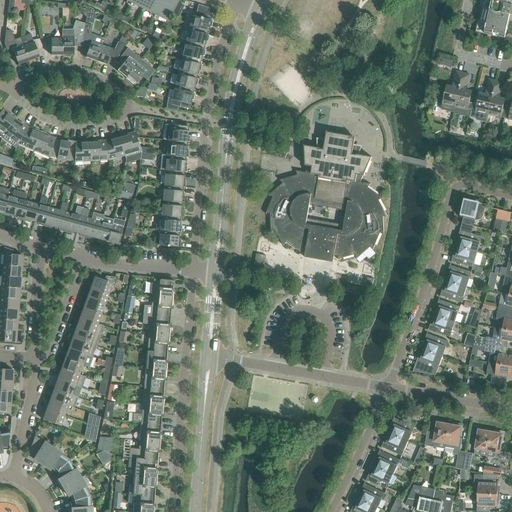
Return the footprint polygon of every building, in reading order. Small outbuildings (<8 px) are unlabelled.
[(126,0),(167,20),(177,0),(178,0),(181,2),(182,0),(126,0)] [(511,0),(485,0),(478,32),(505,38),(509,21),(508,21),(509,15),(511,15),(511,0)] [(94,7),(103,11),(105,7),(96,3),(94,7)] [(207,19),(209,8),(198,5),(195,17),(192,16),(189,27),(190,27),(189,31),(189,30),(188,31),(209,36),(209,35),(207,35),(209,27),(211,28),(213,21),(207,19)] [(86,16),(85,23),(93,24),(95,11),(88,7),(86,16)] [(117,18),(127,23),(129,19),(119,14),(117,18)] [(5,38),(10,38),(11,38),(13,23),(6,22),(5,38)] [(62,39),(62,55),(73,55),(73,41),(82,41),(85,24),(78,23),(72,30),(62,30),(62,39)] [(85,57),(96,61),(104,39),(91,34),(92,25),(85,24),(82,42),(89,42),(90,43),(85,57)] [(141,30),(151,35),(152,31),(143,26),(141,30)] [(185,46),(205,51),(205,50),(203,49),(205,42),(207,42),(209,36),(188,31),(186,41),(186,42),(185,45),(185,46)] [(23,46),(28,61),(39,58),(33,42),(30,34),(21,37),(21,39),(21,41),(23,46)] [(28,61),(21,41),(21,40),(21,39),(21,37),(12,40),(11,45),(13,50),(12,50),(18,65),(28,61)] [(154,43),(148,38),(143,44),(149,49),(154,43)] [(51,55),(62,55),(62,39),(51,39),(51,55)] [(101,46),(96,61),(106,65),(110,55),(117,58),(116,59),(124,45),(124,44),(119,42),(118,41),(114,50),(101,46)] [(181,60),(202,65),(200,64),(202,56),(204,57),(205,51),(185,46),(182,56),(183,56),(182,60),(181,60)] [(117,71),(125,78),(141,59),(127,48),(119,58),(124,62),(117,71)] [(438,64),(445,66),(447,59),(440,57),(438,64)] [(141,76),(143,77),(147,81),(155,71),(141,59),(125,78),(134,85),(141,76)] [(202,65),(181,60),(179,71),(178,75),(178,74),(178,75),(198,80),(198,79),(196,79),(198,71),(200,72),(202,65)] [(442,104),(455,107),(463,73),(456,72),(453,84),(454,84),(454,87),(447,86),(442,104)] [(463,73),(455,107),(468,110),(468,109),(471,110),(470,118),(473,103),(469,102),(472,92),(465,90),(466,87),(467,87),(470,75),(463,73)] [(198,80),(178,75),(175,85),(176,86),(175,89),(174,89),(174,90),(194,95),(195,94),(193,93),(194,86),(197,86),(198,80)] [(486,123),(488,115),(496,81),(489,79),(486,92),(487,92),(487,95),(480,93),(477,104),(473,103),(470,118),(471,116),(476,117),(477,119),(486,121),(485,123),(486,123)] [(503,82),(496,81),(488,115),(505,119),(506,112),(502,111),(505,99),(498,98),(499,95),(500,95),(503,82)] [(193,101),(194,95),(174,90),(172,99),(167,99),(166,109),(177,111),(178,108),(180,109),(180,107),(189,109),(191,100),(193,101)] [(0,136),(1,138),(4,134),(14,120),(9,116),(10,114),(3,109),(0,112),(0,136)] [(4,134),(18,144),(28,126),(21,122),(20,124),(14,120),(4,134)] [(169,130),(168,141),(189,142),(190,136),(187,136),(188,127),(170,125),(169,130)] [(18,144),(33,151),(40,134),(34,132),(35,130),(28,126),(18,144)] [(120,139),(124,156),(126,160),(140,158),(141,151),(133,132),(125,134),(126,137),(120,139)] [(33,151),(49,158),(55,138),(47,135),(46,137),(40,134),(33,151)] [(364,176),(372,158),(372,157),(357,155),(359,147),(354,146),(355,139),(326,134),(325,141),(320,140),(319,148),(304,145),(304,146),(305,165),(305,166),(306,166),(306,173),(296,171),(296,172),(297,175),(280,180),(280,181),(283,183),(269,195),(269,196),(270,196),(273,197),(266,214),(267,214),(270,214),(271,232),(272,232),(275,230),(284,246),(284,245),(286,242),(301,253),(302,253),(301,253),(302,250),(306,251),(304,257),(305,258),(306,254),(333,258),(332,262),(333,263),(335,255),(338,255),(338,259),(337,259),(338,260),(355,255),(356,258),(356,259),(370,247),(373,250),(372,250),(373,250),(380,233),(384,235),(383,217),(387,217),(388,217),(379,200),(383,198),(368,188),(371,184),(361,182),(363,176),(364,176)] [(49,158),(74,162),(75,142),(67,140),(67,142),(61,141),(61,139),(55,138),(49,158)] [(108,160),(124,156),(120,139),(113,141),(112,138),(105,140),(108,160)] [(91,161),(108,160),(105,140),(97,140),(97,143),(90,144),(91,161)] [(74,162),(91,161),(90,144),(83,144),(83,141),(75,142),(74,162)] [(189,142),(168,141),(168,145),(167,155),(188,157),(188,151),(186,151),(187,143),(189,143),(189,142)] [(5,165),(11,167),(12,159),(0,154),(0,162),(1,163),(5,165)] [(188,157),(167,155),(167,156),(167,160),(166,160),(165,170),(186,172),(187,166),(185,166),(185,158),(188,158),(188,157)] [(165,175),(164,185),(185,187),(186,181),(183,180),(184,173),(186,173),(186,172),(165,170),(165,171),(166,171),(165,175)] [(164,190),(163,201),(184,202),(184,196),(182,196),(183,188),(185,188),(185,187),(164,185),(164,186),(164,190)] [(0,214),(2,215),(7,197),(9,190),(8,190),(5,189),(3,188),(1,187),(0,187),(0,214)] [(75,194),(86,197),(87,191),(77,188),(75,194)] [(9,215),(13,216),(18,200),(20,192),(14,190),(12,198),(7,197),(2,215),(9,216),(9,215)] [(86,197),(96,200),(98,194),(87,191),(86,197)] [(120,191),(119,197),(131,200),(132,194),(120,191)] [(17,219),(23,220),(28,202),(24,201),(26,194),(20,192),(18,200),(13,216),(17,217),(17,219)] [(38,224),(44,226),(49,208),(45,207),(47,198),(41,197),(38,205),(34,222),(38,223),(38,224)] [(462,224),(472,226),(474,226),(473,226),(474,220),(475,220),(476,220),(477,220),(478,220),(479,220),(480,220),(481,219),(482,219),(482,218),(483,217),(484,216),(486,205),(478,203),(479,201),(465,197),(461,217),(463,217),(462,224)] [(184,202),(163,201),(163,205),(162,205),(161,215),(182,217),(183,211),(181,211),(181,203),(184,203),(184,202)] [(30,220),(34,222),(38,205),(28,202),(23,220),(29,222),(30,220)] [(59,230),(65,232),(70,214),(66,213),(68,204),(62,202),(59,211),(55,227),(59,228),(59,230)] [(72,232),(76,233),(81,217),(81,215),(83,208),(77,207),(74,215),(70,214),(65,232),(71,234),(72,232)] [(51,226),(55,227),(59,211),(49,208),(44,226),(50,228),(51,226)] [(80,236),(86,238),(91,220),(87,219),(89,210),(83,208),(81,215),(81,217),(76,233),(80,234),(80,236)] [(93,213),(91,220),(86,238),(92,239),(93,238),(97,239),(103,217),(103,216),(93,213)] [(135,214),(130,214),(126,228),(131,228),(134,228),(135,214)] [(155,230),(160,230),(181,232),(182,226),(179,226),(180,218),(182,218),(182,217),(161,215),(156,215),(155,230)] [(100,242),(107,243),(113,220),(103,217),(97,239),(101,240),(100,242)] [(114,218),(107,243),(113,245),(113,243),(118,245),(125,221),(114,218)] [(500,233),(503,220),(496,219),(493,231),(500,233)] [(510,222),(503,220),(500,233),(507,234),(510,222)] [(472,226),(462,224),(457,241),(460,241),(458,247),(477,252),(482,237),(471,234),(472,226)] [(160,248),(160,246),(180,248),(180,241),(178,241),(179,233),(181,233),(181,232),(160,230),(160,231),(161,231),(160,235),(158,235),(156,236),(154,238),(154,240),(153,248),(160,248)] [(477,252),(458,247),(457,252),(454,251),(451,262),(472,267),(473,267),(474,265),(477,252)] [(4,248),(3,265),(22,267),(21,256),(12,255),(12,251),(13,251),(4,248)] [(254,268),(264,269),(266,256),(256,254),(254,268)] [(20,267),(3,265),(2,276),(21,278),(20,267)] [(449,276),(448,281),(467,287),(472,272),(450,265),(447,275),(449,276)] [(19,278),(2,276),(1,287),(20,288),(19,278)] [(96,278),(91,287),(108,294),(114,278),(106,276),(106,277),(105,281),(96,278)] [(502,293),(511,295),(511,277),(505,276),(502,293)] [(367,278),(365,287),(373,289),(375,279),(367,278)] [(152,297),(172,299),(172,290),(170,289),(171,281),(153,279),(152,297)] [(467,287),(448,281),(446,287),(443,286),(440,296),(462,303),(467,287)] [(18,289),(1,287),(0,298),(19,299),(18,289)] [(105,304),(108,294),(91,287),(90,288),(92,288),(87,298),(105,304)] [(511,295),(502,293),(501,293),(499,304),(498,311),(510,313),(511,307),(511,306),(511,295)] [(133,308),(135,298),(127,297),(125,307),(133,308)] [(143,315),(167,317),(168,309),(171,309),(172,299),(152,297),(151,306),(144,305),(143,315)] [(19,299),(0,298),(0,308),(18,310),(17,299),(19,300),(19,299)] [(105,304),(87,298),(89,298),(83,308),(101,314),(105,304)] [(438,310),(436,316),(455,322),(460,307),(439,300),(435,310),(438,310)] [(484,302),(482,308),(495,310),(497,304),(484,302)] [(0,319),(17,321),(16,310),(18,310),(0,308),(0,319)] [(97,324),(101,314),(83,308),(85,309),(80,318),(103,327),(103,326),(97,324)] [(475,310),(469,327),(477,330),(481,312),(475,310)] [(498,311),(496,323),(503,324),(502,329),(511,331),(511,319),(509,319),(510,313),(498,311)] [(149,333),(168,335),(169,325),(167,325),(167,317),(143,315),(142,326),(149,327),(149,333)] [(455,322),(436,316),(434,321),(432,320),(428,330),(450,337),(455,322)] [(100,337),(103,327),(80,318),(79,318),(81,319),(76,328),(100,337)] [(0,330),(16,332),(15,321),(17,321),(0,319),(0,330)] [(77,329),(72,338),(96,347),(100,337),(76,328),(77,329)] [(495,328),(493,338),(486,337),(485,344),(504,347),(505,341),(511,342),(511,331),(502,329),(495,328)] [(16,332),(0,330),(0,341),(15,343),(14,332),(16,332)] [(127,333),(121,332),(118,343),(125,344),(127,333)] [(147,351),(164,353),(165,344),(168,345),(168,335),(149,333),(147,351)] [(424,350),(443,357),(448,342),(427,334),(423,344),(426,344),(424,350)] [(473,345),(475,337),(468,334),(466,342),(473,345)] [(69,348),(92,357),(96,347),(72,338),(72,339),(74,339),(68,348),(69,348)] [(489,363),(511,366),(511,355),(503,354),(504,347),(485,344),(484,352),(490,353),(489,363)] [(92,357),(69,348),(68,349),(70,349),(65,359),(83,365),(89,367),(92,357)] [(124,351),(118,350),(116,358),(123,359),(124,351)] [(420,354),(413,372),(436,376),(443,357),(424,350),(422,355),(420,354)] [(147,351),(145,369),(165,371),(166,361),(164,361),(164,353),(147,351)] [(66,359),(61,369),(85,377),(79,375),(83,365),(65,359),(66,359)] [(483,362),(470,360),(469,366),(483,368),(483,362)] [(511,377),(511,366),(489,363),(487,374),(493,375),(491,383),(505,385),(506,377),(511,377)] [(120,368),(113,367),(111,377),(118,379),(120,368)] [(13,370),(0,369),(0,380),(12,382),(11,371),(13,371),(13,370)] [(63,370),(57,379),(81,388),(85,377),(61,369),(63,370)] [(145,369),(144,387),(161,389),(162,380),(164,380),(165,371),(145,369)] [(81,388),(57,379),(59,380),(54,389),(77,398),(77,397),(72,395),(75,386),(81,388)] [(12,382),(0,380),(0,391),(11,392),(10,382),(12,382)] [(161,389),(144,387),(142,405),(162,407),(163,397),(160,397),(161,389)] [(74,407),(77,398),(54,389),(55,390),(50,399),(74,407)] [(0,391),(0,402),(10,403),(9,392),(11,393),(11,392),(0,391)] [(52,400),(46,409),(64,416),(68,406),(74,408),(50,399),(52,400)] [(0,402),(0,413),(10,414),(9,403),(10,403),(0,402)] [(113,404),(106,402),(105,411),(109,412),(112,409),(113,404)] [(142,405),(141,414),(132,413),(132,422),(141,423),(158,424),(159,416),(161,416),(162,407),(142,405)] [(48,410),(42,420),(60,426),(64,416),(46,409),(46,410),(48,410)] [(390,434),(408,442),(415,427),(394,418),(390,427),(392,429),(390,434)] [(109,421),(103,420),(101,429),(108,430),(109,421)] [(445,449),(446,444),(449,425),(446,424),(447,422),(438,420),(435,433),(428,432),(425,446),(445,449)] [(157,433),(158,424),(141,423),(139,441),(159,443),(160,433),(157,433)] [(449,425),(446,444),(453,445),(452,450),(457,451),(462,425),(453,423),(453,425),(449,425)] [(479,455),(480,450),(487,451),(491,432),(488,431),(488,429),(479,428),(474,454),(479,455)] [(491,432),(487,451),(495,452),(494,458),(502,459),(503,452),(500,452),(503,432),(494,430),(494,433),(491,432)] [(10,431),(0,432),(0,452),(2,452),(1,450),(9,450),(10,431)] [(402,456),(408,442),(390,434),(388,439),(385,438),(381,447),(402,456)] [(35,436),(28,455),(35,457),(33,459),(41,465),(52,448),(35,436)] [(99,438),(98,446),(105,447),(106,439),(99,438)] [(158,452),(159,443),(139,441),(138,449),(129,448),(129,458),(137,459),(155,460),(156,452),(158,452)] [(70,460),(52,448),(41,465),(49,470),(51,468),(55,473),(70,460)] [(109,461),(114,459),(114,455),(104,451),(109,461)] [(378,461),(375,466),(393,475),(399,463),(408,468),(410,462),(401,458),(400,460),(380,451),(375,460),(378,461)] [(459,451),(456,468),(463,470),(466,453),(459,451)] [(473,454),(466,453),(463,470),(470,471),(473,454)] [(134,476),(156,478),(157,469),(154,469),(155,460),(137,459),(128,458),(128,460),(131,460),(131,468),(135,468),(134,476)] [(63,488),(80,478),(70,460),(55,473),(60,478),(58,479),(63,488)] [(387,489),(393,475),(375,466),(373,471),(371,470),(366,480),(387,489)] [(486,474),(492,475),(501,476),(502,469),(485,466),(484,473),(486,474)] [(134,495),(152,496),(152,488),(155,488),(156,478),(134,476),(133,485),(129,485),(128,494),(134,495)] [(72,502),(91,496),(80,478),(63,488),(68,496),(70,495),(72,502)] [(478,480),(477,494),(500,495),(500,488),(498,488),(498,480),(492,480),(486,480),(478,480)] [(360,499),(378,508),(385,493),(364,483),(360,493),(362,494),(360,499)] [(424,511),(428,511),(434,489),(414,485),(405,505),(415,507),(415,505),(418,506),(417,510),(424,511)] [(434,489),(428,511),(440,511),(441,511),(443,511),(451,511),(454,497),(445,494),(445,492),(434,489)] [(132,511),(152,511),(154,505),(151,505),(152,496),(134,495),(128,494),(127,504),(133,504),(132,511)] [(477,508),(477,511),(490,511),(490,509),(497,509),(497,502),(500,502),(500,495),(477,494),(477,508)] [(71,511),(91,511),(91,496),(72,502),(74,508),(71,508),(71,511)] [(375,511),(378,508),(360,499),(357,504),(355,503),(350,511),(375,511)]
